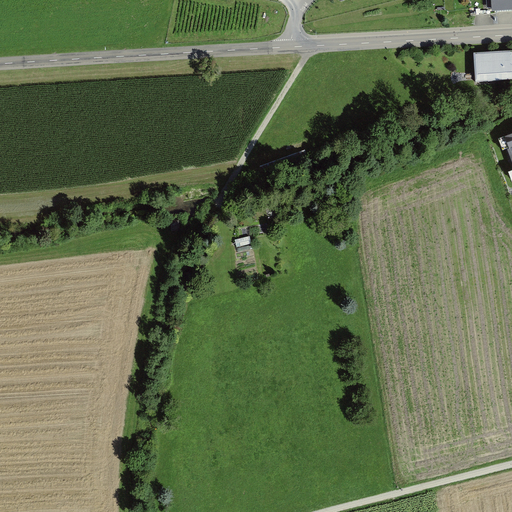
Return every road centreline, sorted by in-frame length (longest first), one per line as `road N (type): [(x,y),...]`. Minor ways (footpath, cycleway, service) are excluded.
road 1 (track): [(308,46),(160,279),(126,468),(127,511)]
road 2 (unclassified): [(291,47),(0,65)]
road 3 (unclassified): [(511,34),(291,47)]
road 4 (track): [(325,511),(511,464)]
